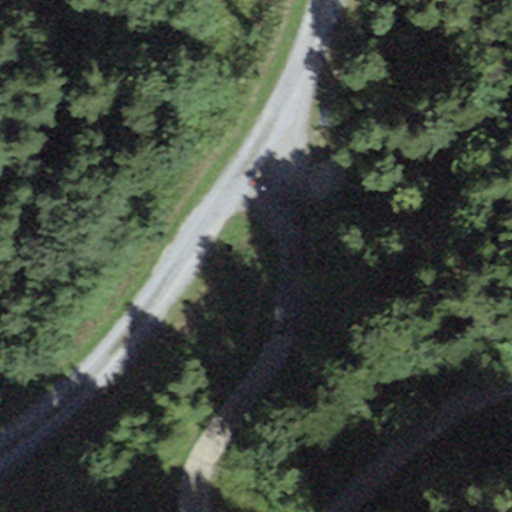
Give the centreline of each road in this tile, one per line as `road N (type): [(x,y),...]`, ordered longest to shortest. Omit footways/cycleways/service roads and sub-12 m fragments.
road 1 (track): [(0,455),(48,422),(132,338),(298,83),(325,0)]
road 2 (track): [(283,108),(275,353),(204,460),(195,511)]
road 3 (track): [(340,511),(429,430),(511,383)]
